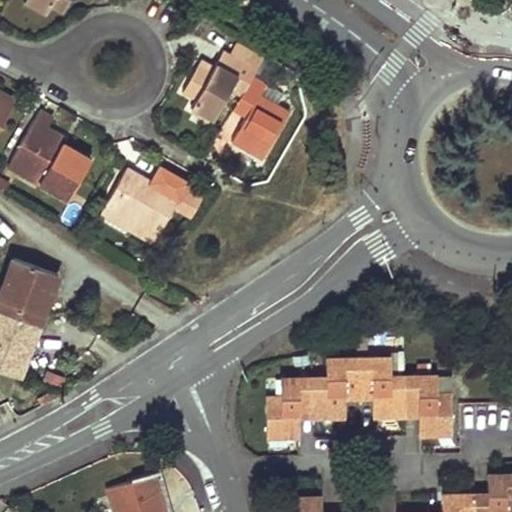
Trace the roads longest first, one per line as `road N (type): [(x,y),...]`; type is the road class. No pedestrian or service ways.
road 1 (unclassified): [(399,179),(169,350)]
road 2 (residential): [(29,62),(118,103),(144,92),(155,76),(140,33),(118,24),(65,50)]
road 3 (residential): [(223,472),(256,464),(475,465)]
road 4 (unclassified): [(169,350),(0,452)]
road 5 (tertiary): [(290,0),(387,69),(403,91),(408,120)]
road 6 (tertiary): [(399,179),(427,227),(462,247),(511,249)]
road 7 (residential): [(223,472),(169,350)]
road 8 (tertiary): [(487,61),(448,51),(375,0)]
road 9 (unknown): [(99,424),(192,441),(219,461)]
